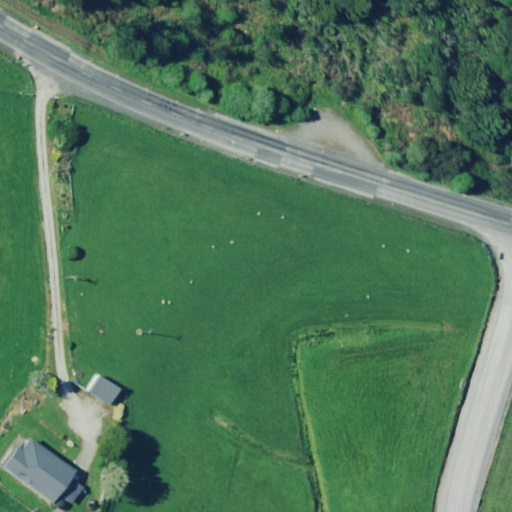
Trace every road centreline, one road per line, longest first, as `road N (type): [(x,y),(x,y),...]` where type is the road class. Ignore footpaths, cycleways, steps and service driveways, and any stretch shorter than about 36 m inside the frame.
road 1 (primary): [(511,224),(217,125),(95,71),(0,12)]
road 2 (tertiary): [(458,511),(464,468),(511,322)]
